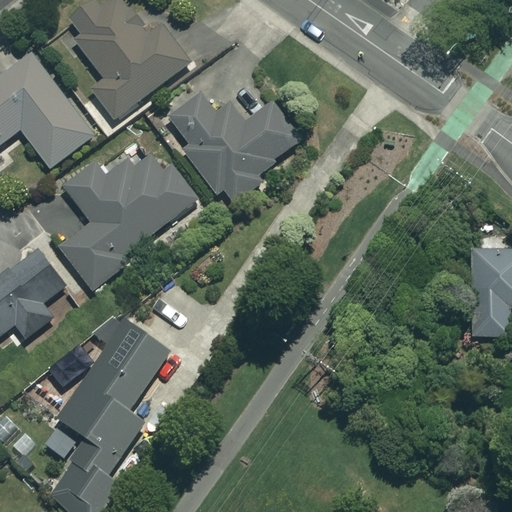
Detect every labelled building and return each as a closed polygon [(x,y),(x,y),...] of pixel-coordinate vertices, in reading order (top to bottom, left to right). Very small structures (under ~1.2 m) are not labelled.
[(70,23),(82,39),(76,43),(103,80),(90,90),(113,122),(191,64),(160,23),(145,34),(119,0),(111,0),(100,8),(96,4),(70,23)] [(94,137),(32,55),(0,79),(0,147),(20,132),(50,171),(94,137)] [(183,153),(220,199),(225,194),(235,206),(261,185),(257,179),(301,143),(270,106),(246,126),(229,106),(217,116),(199,95),(168,120),(190,147),(183,153)] [(172,168),(160,176),(147,159),(135,168),(130,161),(106,179),(96,165),(64,189),(92,226),(60,249),(93,294),(129,266),(124,260),(199,203),(172,168)] [(511,251),(471,251),(471,340),(509,340),(509,310),(511,309),(511,251)] [(0,281),(0,340),(17,328),(28,343),(55,322),(44,307),(66,290),(37,253),(0,281)] [(107,481),(117,465),(131,474),(144,455),(130,445),(143,426),(128,416),(168,353),(116,317),(95,339),(107,350),(60,424),(88,442),(49,501),(65,511),(103,511),(118,488),(107,481)] [(161,404),(144,430),(158,439),(175,412),(161,404)]
